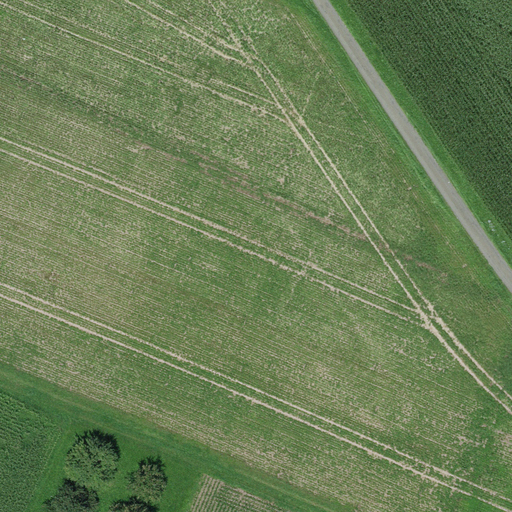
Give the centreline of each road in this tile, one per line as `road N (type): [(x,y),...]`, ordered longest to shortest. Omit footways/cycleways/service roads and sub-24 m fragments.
road 1 (track): [(333,511),(0,373)]
road 2 (residential): [(511,278),(321,0)]
